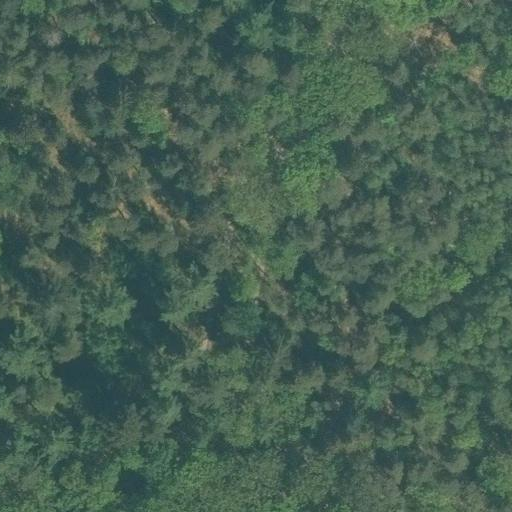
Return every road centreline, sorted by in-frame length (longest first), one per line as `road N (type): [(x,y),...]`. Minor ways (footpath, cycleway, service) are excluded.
road 1 (track): [(48,511),(209,473),(293,111),(355,0)]
road 2 (track): [(209,473),(427,511)]
